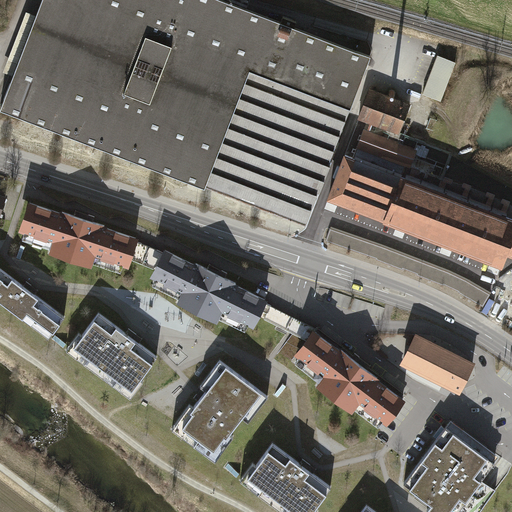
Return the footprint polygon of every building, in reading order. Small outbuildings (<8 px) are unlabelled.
[(43,0),(2,109),(211,186),(255,68),(355,105),(375,54),(229,0),(43,0)] [(441,101),(455,62),(438,55),(423,94),(441,101)] [(309,224),(355,105),(255,68),(211,186),(309,224)] [(398,133),(409,104),(370,89),(359,118),(398,133)] [(437,121),(431,118),(427,128),(434,130),(437,121)] [(416,150),(364,130),(353,158),(423,184),(429,168),(430,164),(413,157),(416,150)] [(346,155),(330,197),(338,200),(402,225),(455,245),(495,261),(502,264),(506,254),(511,256),(511,218),(423,184),(353,158),(346,155)] [(31,213),(26,229),(54,238),(53,243),(93,257),(95,252),(123,261),(129,246),(132,247),(135,237),(103,227),(104,225),(63,212),(62,213),(31,203),(28,212),(31,213)] [(165,261),(157,275),(184,289),(182,293),(220,312),(222,308),(249,322),(256,307),(260,308),(264,300),(234,285),(235,283),(197,264),(196,265),(166,250),(162,259),(165,261)] [(0,298),(37,327),(52,307),(0,267),(0,298)] [(474,301),(491,308),(497,294),(480,287),(474,301)] [(99,313),(71,351),(127,393),(156,355),(99,313)] [(360,399),(383,416),(393,403),(396,405),(402,397),(375,378),(377,376),(342,350),(341,352),(314,332),(308,340),(311,342),(301,355),(325,373),(322,377),(357,402),(360,399)] [(404,362),(459,389),(473,362),(417,334),(404,362)] [(176,431),(211,457),(253,400),(260,405),(267,395),(220,360),(213,370),(219,374),(176,431)] [(447,426),(405,481),(446,511),(466,511),(459,507),(494,461),(447,426)] [(252,462),(240,478),(285,511),(316,511),(318,510),(314,508),(331,485),(313,472),(317,468),(301,457),(298,461),(273,442),(256,464),(252,462)] [(378,511),(367,503),(360,511),(378,511)]
